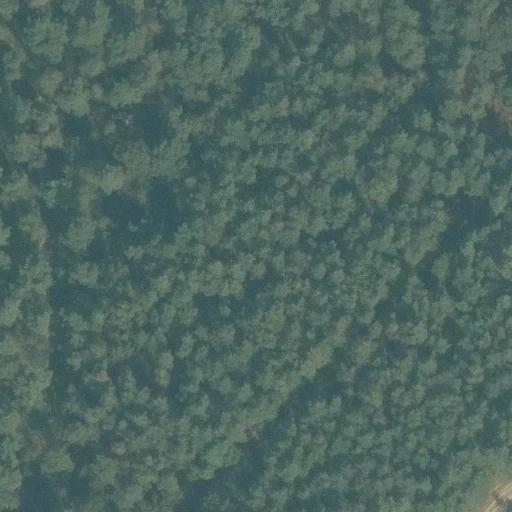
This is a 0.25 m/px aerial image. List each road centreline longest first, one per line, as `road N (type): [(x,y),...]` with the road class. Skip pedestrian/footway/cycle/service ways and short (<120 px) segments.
road 1 (track): [(206,511),(511,184)]
road 2 (track): [(0,334),(149,511)]
